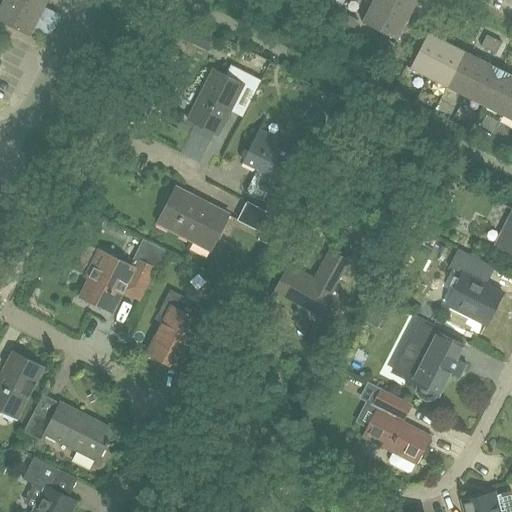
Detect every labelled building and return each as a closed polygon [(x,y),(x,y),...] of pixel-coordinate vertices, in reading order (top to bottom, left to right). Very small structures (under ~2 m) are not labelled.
[(38,17),(4,0),(2,0),(0,4),(0,21),(29,36),(34,25),(49,32),(53,24),(39,17),(38,17)] [(43,9),(47,0),(4,0),(38,17),(39,17),(53,24),(57,16),(43,9)] [(407,22),(416,3),(409,0),(372,0),(371,3),(407,22)] [(407,22),(371,3),(362,22),(397,40),(406,22),(407,22)] [(358,20),(346,15),(342,23),(354,29),(358,20)] [(452,32),(457,20),(449,17),(444,28),(452,32)] [(465,24),(457,20),(452,32),(460,36),(465,24)] [(194,43),(201,29),(188,23),(186,22),(179,36),(180,36),(194,43)] [(428,78),(446,42),(427,33),(412,64),(409,68),(428,78)] [(481,47),(489,50),(494,39),(486,35),(481,47)] [(494,39),(489,50),(496,54),(502,43),(494,39)] [(446,87),(464,52),(446,42),(428,78),(446,87)] [(465,96),(482,61),(464,52),(446,87),(465,96)] [(483,105),(501,70),(482,61),(465,96),(483,105)] [(177,112),(218,133),(232,104),(246,110),(261,80),(230,64),(224,77),(212,71),(189,117),(178,111),(177,112)] [(501,115),(511,93),(511,75),(501,70),(483,105),(501,115)] [(511,120),(511,93),(501,115),(511,120)] [(251,181),(250,182),(245,192),(266,203),(272,192),(283,197),(292,179),(282,174),(295,148),(259,130),(264,121),(263,120),(242,161),(264,173),(258,184),(252,181),(251,181)] [(197,237),(212,245),(228,215),(175,187),(157,223),(194,242),(197,237)] [(283,219),(246,201),(237,220),(261,232),(258,239),(270,245),(283,219)] [(92,224),(97,214),(83,207),(79,217),(92,224)] [(511,210),(494,245),(511,254),(511,210)] [(419,248),(425,236),(416,232),(410,243),(419,248)] [(86,244),(73,270),(88,278),(79,296),(112,312),(126,284),(143,293),(156,268),(165,250),(145,240),(136,258),(132,267),(107,254),(97,249),(86,244)] [(479,335),(480,335),(502,293),(473,279),(482,261),(457,249),(448,267),(461,274),(454,288),(462,292),(454,308),(485,324),(479,335)] [(286,268),(270,300),(282,306),(308,321),(312,313),(319,301),(320,302),(323,297),(327,299),(348,261),(330,251),(314,280),(299,271),(298,275),(286,268)] [(202,352),(220,317),(196,305),(190,317),(171,307),(147,353),(177,368),(189,346),(202,352)] [(466,364),(456,359),(464,344),(422,323),(415,338),(410,335),(398,359),(412,366),(405,379),(416,385),(415,392),(419,398),(425,401),(432,400),(437,396),(438,396),(449,374),(459,378),(466,364)] [(0,410),(16,418),(42,367),(13,352),(0,376),(0,410)] [(343,378),(346,374),(336,369),(332,377),(338,380),(343,378)] [(411,405),(380,389),(371,405),(378,409),(363,437),(392,452),(388,460),(389,464),(406,473),(410,472),(429,437),(402,423),(411,405)] [(44,434),(97,461),(113,429),(60,402),(51,419),(34,411),(23,432),(41,441),(44,434)] [(31,511),(70,511),(77,501),(51,488),(60,471),(72,477),(73,476),(33,456),(22,478),(43,489),(31,511)] [(498,511),(494,496),(504,494),(504,493),(462,504),(464,511),(498,511)]
